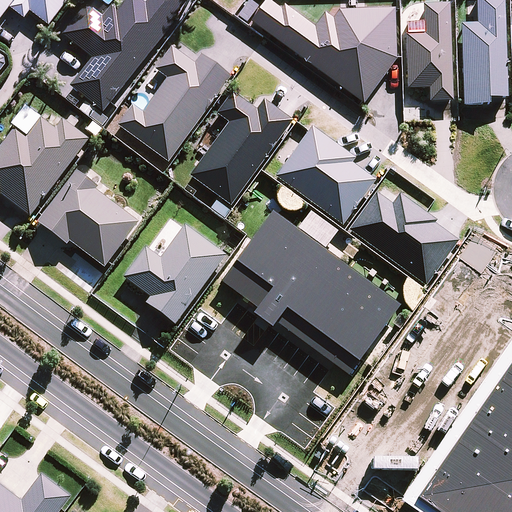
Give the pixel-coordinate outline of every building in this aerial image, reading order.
[(0,0),(0,20),(13,3),(14,4),(8,11),(23,22),(28,15),(47,29),(70,0),(0,0)] [(188,4),(182,0),(150,0),(144,8),(133,0),(128,0),(117,14),(110,9),(101,20),(84,7),(61,38),(91,61),(69,89),(102,114),(109,105),(188,4)] [(475,0),(476,26),(460,26),(462,107),(488,107),(488,101),(506,100),(503,0),(475,0)] [(266,2),(250,24),(362,106),(395,61),(394,10),(338,12),(332,20),(324,15),(314,29),(283,7),(280,12),(266,2)] [(452,103),(449,6),(422,6),(423,36),(405,37),(407,91),(429,90),(429,104),(452,103)] [(167,165),(230,79),(199,56),(193,65),(171,49),(154,72),(167,81),(141,115),(131,108),(116,128),(167,165)] [(216,116),(228,125),(190,177),(230,207),(291,123),(263,102),(256,111),(232,94),(216,116)] [(10,113),(0,126),(0,195),(3,198),(6,194),(33,214),(88,138),(65,120),(59,129),(45,118),(25,104),(16,117),(10,113)] [(108,127),(93,117),(84,129),(99,140),(108,127)] [(311,128),(274,178),(342,228),(375,182),(351,165),(355,160),(311,128)] [(98,184),(77,170),(43,220),(107,265),(138,219),(94,189),(98,184)] [(375,194),(347,232),(425,288),(458,243),(434,226),(437,223),(398,196),(391,206),(375,194)] [(286,314),(358,367),(401,310),(272,216),(235,266),(272,294),(258,313),(253,320),(272,334),(276,328),(286,314)] [(227,253),(189,225),(164,260),(148,249),(128,277),(154,295),(149,302),(177,322),(227,253)] [(220,286),(258,313),(272,294),(235,266),(220,286)] [(286,314),(276,328),(348,380),(358,367),(286,314)] [(432,511),(419,503),(511,368),(511,349),(403,505),(413,511),(432,511)] [(511,511),(511,368),(419,503),(432,511),(511,511)] [(60,511),(71,499),(42,476),(22,502),(0,485),(0,511),(60,511)]
